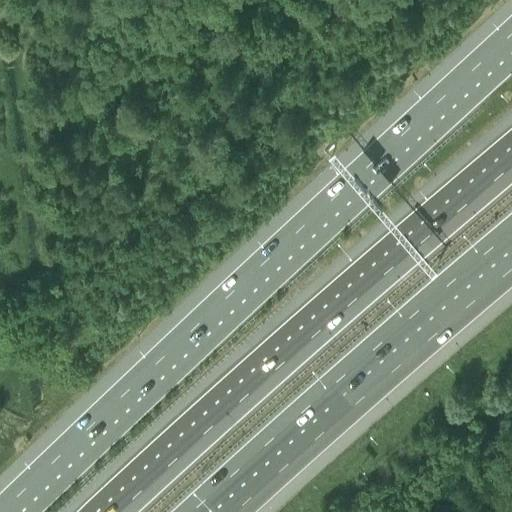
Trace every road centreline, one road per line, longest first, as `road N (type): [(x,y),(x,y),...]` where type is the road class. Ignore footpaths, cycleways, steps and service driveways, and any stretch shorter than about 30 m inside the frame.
road 1 (trunk): [(511,40),(7,511)]
road 2 (motorway): [(511,163),(113,511)]
road 3 (motorway): [(209,511),(511,248)]
